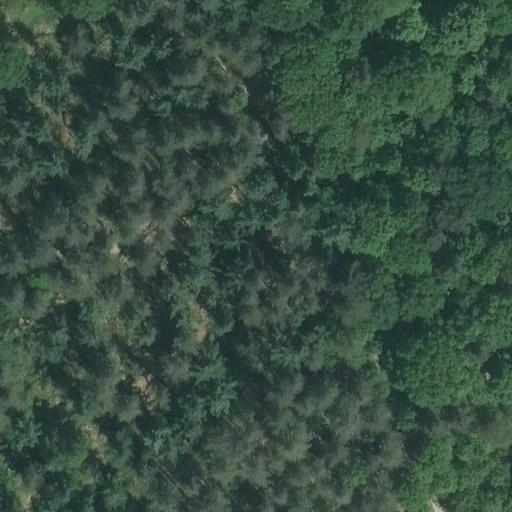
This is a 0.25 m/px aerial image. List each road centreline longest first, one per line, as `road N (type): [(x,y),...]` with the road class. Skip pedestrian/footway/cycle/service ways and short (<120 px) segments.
road 1 (track): [(0,342),(197,181),(331,85),(317,0)]
road 2 (track): [(331,85),(360,309),(432,511)]
